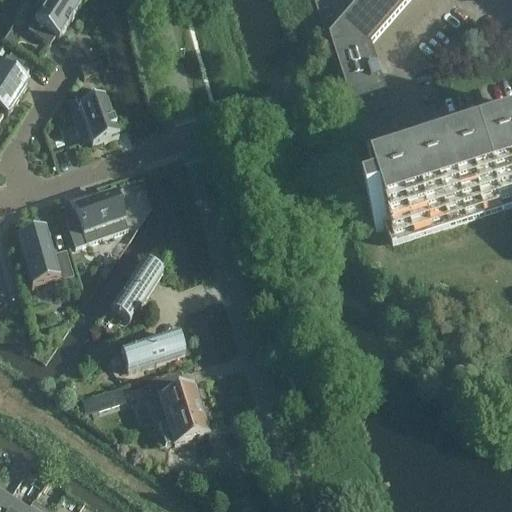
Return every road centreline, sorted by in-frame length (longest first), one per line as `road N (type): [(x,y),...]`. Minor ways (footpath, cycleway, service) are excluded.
road 1 (unclassified): [(300,511),(189,139)]
road 2 (unclassified): [(511,117),(426,144),(396,56),(448,0)]
road 3 (residential): [(189,139),(35,187),(20,182)]
road 4 (residential): [(20,182),(4,165),(85,40)]
road 5 (unclassified): [(189,139),(152,0)]
